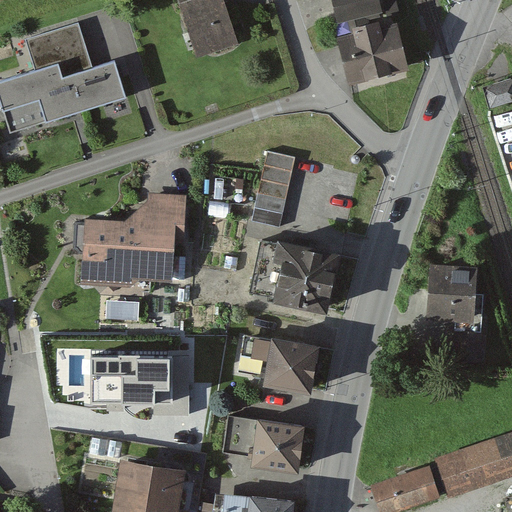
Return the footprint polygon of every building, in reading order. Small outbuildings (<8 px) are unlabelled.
[(224,0),(178,0),(197,57),(238,44),(224,0)] [(378,0),(332,0),(339,26),(382,15),(378,0)] [(78,21),(26,37),(34,63),(0,74),(0,86),(13,126),(128,89),(116,52),(91,60),(78,21)] [(408,74),(397,27),(380,31),(379,26),(351,33),(352,39),(337,43),(348,89),(408,74)] [(511,80),(486,87),(495,113),(511,108),(511,80)] [(297,155),(269,149),(253,218),(281,224),(297,155)] [(188,192),(149,191),(149,196),(125,216),(84,213),(79,279),(132,283),(140,275),(175,276),(176,239),(187,239),(188,192)] [(338,239),(278,227),(276,237),(260,234),(250,286),(327,300),(338,239)] [(478,257),(430,254),(426,315),(457,317),(456,325),(483,327),(485,289),(476,288),(478,257)] [(273,334),(246,330),(240,367),(264,371),(263,375),(311,383),(319,335),(274,327),(273,334)] [(159,335),(133,333),(131,353),(146,355),(147,344),(158,345),(159,335)] [(183,379),(98,368),(92,415),(177,426),(183,379)] [(257,415),(230,412),(225,448),(252,451),(251,456),(300,462),(306,415),(257,409),(257,415)] [(511,426),(436,452),(450,492),(511,471),(511,426)] [(179,511),(187,463),(122,453),(114,505),(158,511),(159,511),(179,511)] [(430,460),(370,480),(380,510),(440,489),(430,460)] [(223,488),(216,487),(213,511),(292,511),(295,489),(250,485),(251,488),(224,485),(223,488)]
